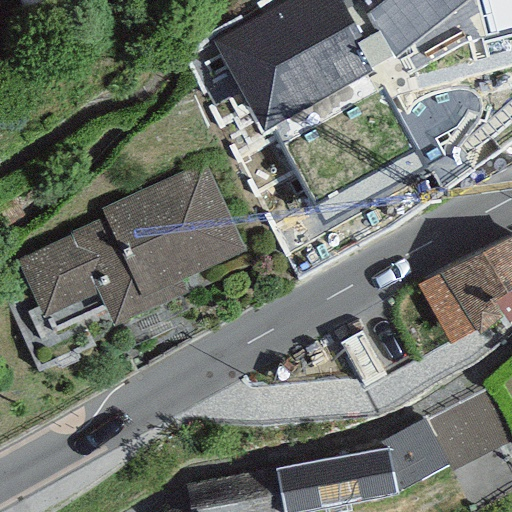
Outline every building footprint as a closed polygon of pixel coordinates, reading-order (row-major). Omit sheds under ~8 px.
[(244,240),(205,158),(101,206),(103,212),(69,228),(70,232),(19,256),(52,328),(109,302),(115,316),(186,283),(179,270),(244,240)] [(511,230),(480,243),(414,282),(449,338),(475,319),(477,324),(501,303),(492,288),(511,273),(511,230)] [(382,435),(386,440),(389,439),(397,481),(448,455),(424,415),(382,435)] [(386,440),(274,460),(275,464),(283,505),(287,505),(397,485),(397,481),(389,439),(386,440)] [(162,505),(162,511),(288,511),(287,505),(283,505),(275,464),(186,481),(162,505)]
